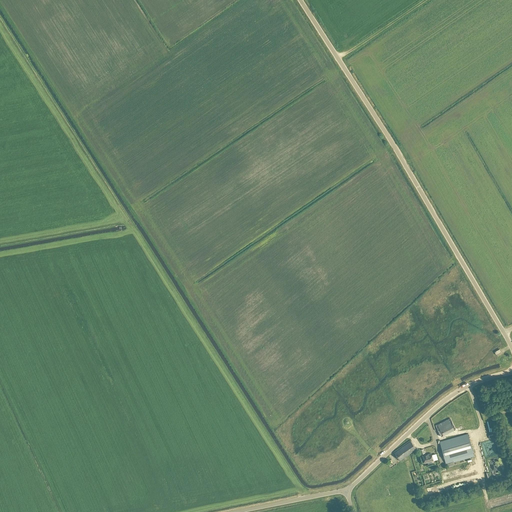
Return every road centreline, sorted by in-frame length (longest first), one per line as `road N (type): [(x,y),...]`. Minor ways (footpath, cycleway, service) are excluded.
road 1 (unclassified): [(511,348),(300,0)]
road 2 (unclassified): [(347,489),(453,394),(511,372)]
